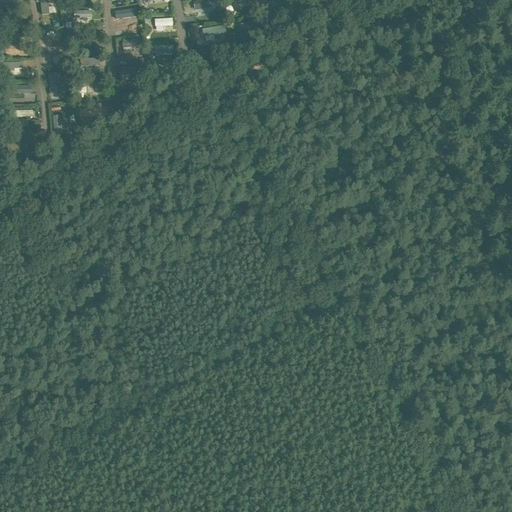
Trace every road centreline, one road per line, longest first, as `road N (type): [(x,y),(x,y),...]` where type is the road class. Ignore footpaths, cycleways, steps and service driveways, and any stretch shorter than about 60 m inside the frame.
road 1 (track): [(0,207),(217,80)]
road 2 (track): [(337,295),(461,511)]
road 3 (track): [(217,80),(361,0)]
